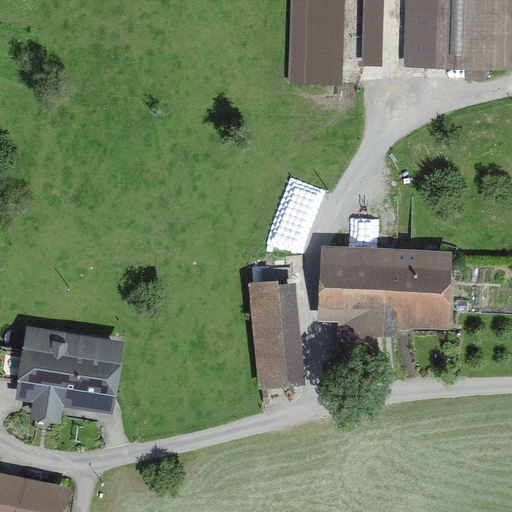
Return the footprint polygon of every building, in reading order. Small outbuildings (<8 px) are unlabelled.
[(292,0),(291,79),(345,81),(346,0),(365,0),(364,61),(385,62),(386,0),(292,0)] [(510,63),(511,0),(431,0),(430,61),(469,62),(468,78),(482,78),(483,63),(510,63)] [(368,377),(371,329),(389,330),(390,310),(435,312),(439,254),(391,251),(391,266),(322,262),(319,308),(343,309),(339,375),(368,377)] [(253,287),(258,382),(284,380),(278,286),(253,287)] [(56,417),(60,392),(103,399),(111,350),(28,337),(20,386),(39,389),(35,413),(56,417)] [(0,344),(0,371),(14,374),(17,346),(0,344)] [(0,511),(56,511),(60,495),(38,491),(39,485),(0,476),(0,511)]
